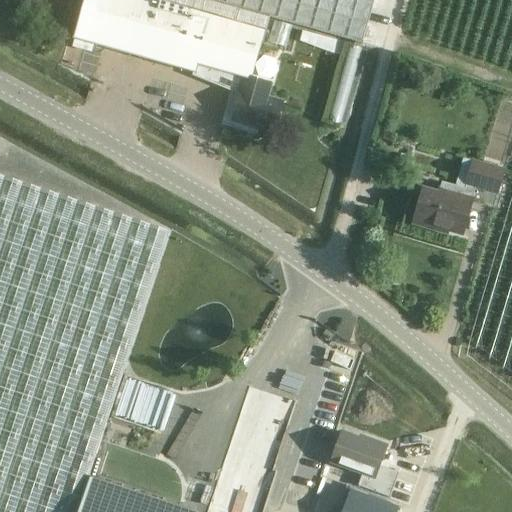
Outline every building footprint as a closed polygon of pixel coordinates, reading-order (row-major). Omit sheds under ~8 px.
[(3,0),(41,10),(44,0),(3,0)] [(83,0),(73,42),(195,75),(198,66),(243,80),(240,91),(241,92),(240,94),(233,92),(224,123),(246,129),(247,125),(274,133),(282,104),(266,99),(270,85),(249,79),(258,43),(263,44),(270,19),(359,44),(370,0),(83,0)] [(472,161),(465,188),(475,191),(498,197),(505,170),(472,161)] [(0,511),(194,511),(180,507),(181,503),(182,494),(182,488),(178,478),(173,471),(167,465),(158,461),(101,443),(171,231),(0,174),(0,511)] [(423,192),(414,224),(436,230),(437,227),(463,235),(475,191),(465,188),(464,190),(442,184),(438,197),(423,192)] [(358,487),(390,499),(399,474),(383,468),(383,469),(379,468),(387,447),(366,439),(365,442),(342,433),(331,463),(362,475),(358,487)] [(316,465),(313,511),(328,511),(330,466),(316,465)] [(351,491),(342,511),(397,511),(399,509),(351,491)]
